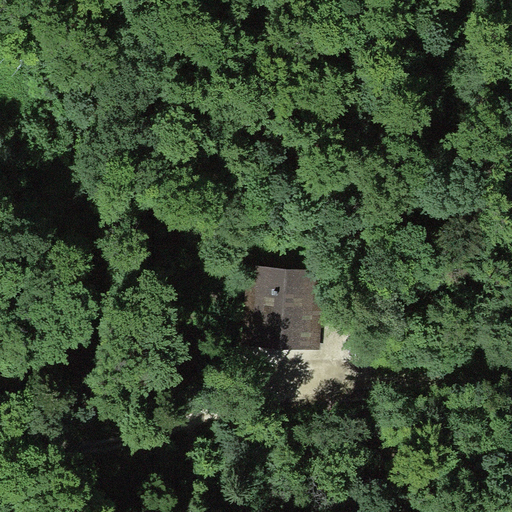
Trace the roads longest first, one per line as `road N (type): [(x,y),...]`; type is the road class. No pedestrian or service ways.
road 1 (track): [(0,436),(75,452),(303,393),(511,376)]
road 2 (track): [(429,0),(280,58),(131,130),(95,150),(0,232)]
road 3 (track): [(218,0),(263,112),(295,162),(379,254),(511,366)]
